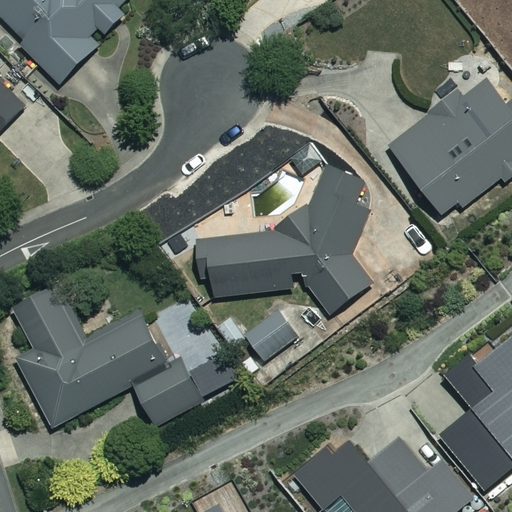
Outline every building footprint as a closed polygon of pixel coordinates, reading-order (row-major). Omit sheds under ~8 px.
[(0,0),(0,14),(26,40),(22,44),(61,84),(99,47),(90,37),(101,26),(107,33),(125,15),(117,6),(123,0),(0,0)] [(511,105),(511,106),(487,74),(392,146),(444,215),(460,203),(464,209),(511,172),(511,105)] [(0,128),(26,105),(0,76),(0,128)] [(352,254),(372,213),(358,206),(369,184),(330,165),(312,202),(271,233),(196,242),(201,283),(213,281),(215,300),(293,291),(290,273),(296,272),(331,319),(375,287),(352,254)] [(83,342),(55,288),(15,309),(34,345),(15,355),(53,428),(135,385),(157,426),(205,401),(183,359),(171,366),(142,311),(83,342)] [(299,337),(280,313),(248,337),(267,362),(299,337)] [(473,412),(441,438),(486,493),(511,471),(511,340),(480,366),(472,356),(445,377),(473,412)] [(460,511),(476,499),(445,461),(430,473),(402,439),(371,464),(354,443),(335,458),(329,451),(296,478),(324,511),(326,511),(343,498),(354,511),(460,511)]
